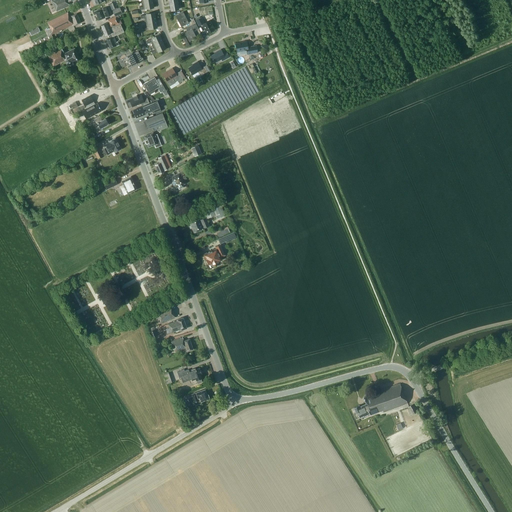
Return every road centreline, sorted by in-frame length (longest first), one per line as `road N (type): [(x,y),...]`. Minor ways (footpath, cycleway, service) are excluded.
road 1 (tertiary): [(235,400),(113,87)]
road 2 (unclassified): [(56,511),(235,400)]
road 3 (tertiary): [(235,400),(390,366),(411,378)]
road 4 (tertiary): [(490,511),(411,378)]
